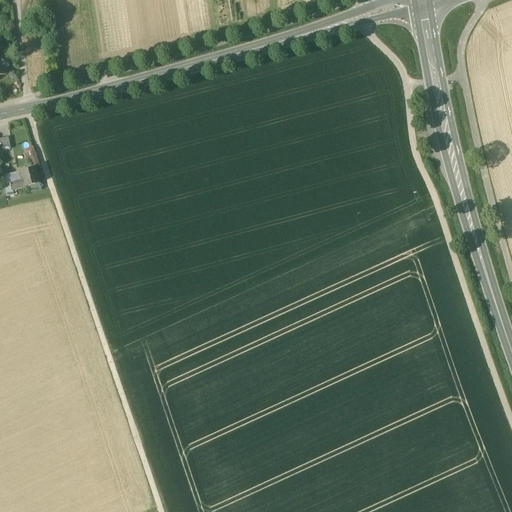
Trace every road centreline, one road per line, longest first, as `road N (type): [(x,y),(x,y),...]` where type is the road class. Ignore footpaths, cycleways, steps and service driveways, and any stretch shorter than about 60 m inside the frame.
road 1 (track): [(361,0),(370,34),(407,85),(418,163),(511,421)]
road 2 (secondary): [(422,3),(0,114)]
road 3 (track): [(28,109),(160,511)]
road 4 (secondary): [(422,3),(447,137),(511,351)]
road 5 (track): [(511,276),(460,77),(464,35),(485,0)]
